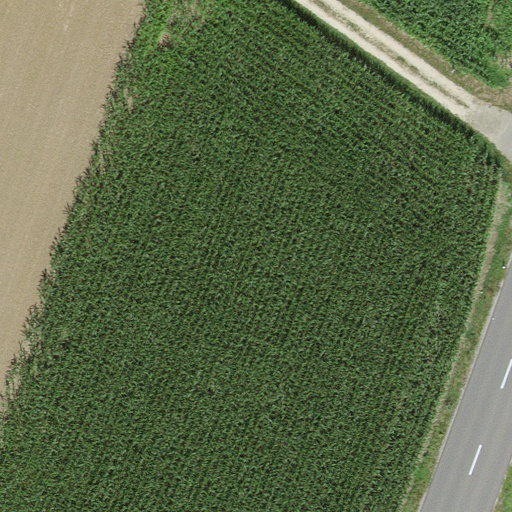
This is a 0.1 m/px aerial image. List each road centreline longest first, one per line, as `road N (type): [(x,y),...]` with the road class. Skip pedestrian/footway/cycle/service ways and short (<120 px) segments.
road 1 (track): [(355,0),(511,105)]
road 2 (tertiary): [(511,343),(451,511)]
